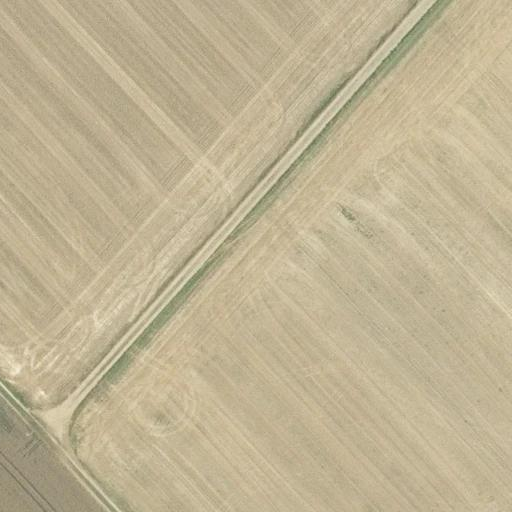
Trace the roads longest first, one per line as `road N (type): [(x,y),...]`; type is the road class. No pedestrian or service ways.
road 1 (track): [(456,0),(59,449)]
road 2 (track): [(0,385),(116,511)]
